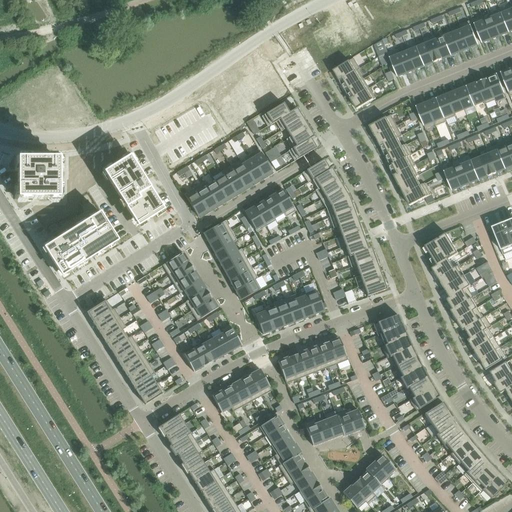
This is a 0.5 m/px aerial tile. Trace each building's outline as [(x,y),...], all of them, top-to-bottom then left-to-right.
[(501,9),(500,10),(509,33),(510,33),(511,31),(511,13),(509,6),(508,6),(509,8),(501,12),(501,9)] [(500,10),(491,13),(500,36),(509,33),(500,10)] [(483,16),(482,17),(491,40),(500,36),(491,13),(492,18),(485,21),(483,16)] [(473,20),(482,44),(483,44),(491,40),(482,17),(473,20)] [(469,22),(460,26),(469,49),(478,45),(478,46),(479,45),(469,22)] [(461,30),(453,34),(460,53),(469,49),(460,26),(461,30)] [(453,34),(444,37),(452,56),(460,53),(453,34)] [(433,36),(424,40),(434,63),(443,60),(433,36)] [(434,36),(433,36),(443,60),(451,56),(452,56),(444,37),(436,41),(434,36)] [(426,45),(417,48),(425,67),(434,63),(424,40),(426,45)] [(417,48),(408,51),(416,70),(425,67),(417,48)] [(398,50),(398,51),(407,74),(416,70),(408,51),(400,55),(398,50)] [(398,51),(388,54),(398,78),(407,74),(398,51)] [(351,61),(333,71),(340,82),(357,71),(351,61)] [(501,73),(501,74),(510,97),(511,97),(511,96),(511,70),(511,69),(501,74),(501,73)] [(357,71),(340,82),(342,86),(341,87),(343,91),(345,90),(345,91),(363,80),(357,71)] [(497,75),(487,79),(496,103),(507,99),(507,98),(498,75),(497,75)] [(479,83),(477,83),(486,104),(495,101),(496,103),(487,79),(479,83)] [(363,80),(345,91),(351,100),(369,89),(363,80)] [(477,83),(467,87),(475,106),(484,102),(485,105),(486,104),(477,83)] [(467,87),(457,91),(465,110),(475,106),(467,87)] [(369,89),(351,100),(357,110),(366,105),(367,106),(371,104),(370,102),(375,99),(369,89)] [(452,93),(447,95),(455,116),(456,116),(455,114),(465,110),(457,91),(452,93)] [(437,99),(446,123),(447,123),(446,120),(455,116),(447,95),(437,99)] [(437,99),(427,103),(436,127),(446,123),(437,99)] [(417,107),(416,107),(424,127),(425,126),(434,123),(436,127),(427,103),(417,107)] [(283,104),(262,117),(268,127),(297,109),(296,109),(289,113),(283,104)] [(297,109),(268,127),(275,123),(281,131),(302,118),(297,109)] [(379,123),(370,127),(376,138),(397,126),(391,116),(383,120),(382,118),(378,121),(379,123)] [(302,118),(281,131),(281,132),(283,131),(288,139),(308,128),(302,118)] [(250,121),(246,123),(248,126),(249,128),(253,135),(259,132),(251,120),(250,121)] [(397,126),(376,138),(381,147),(402,136),(397,126)] [(289,140),(287,142),(292,149),(288,151),(289,152),(313,137),(308,128),(288,139),(289,140)] [(402,136),(381,147),(386,157),(407,145),(403,147),(398,139),(402,136)] [(313,137),(289,152),(294,161),(294,162),(316,149),(310,139),(314,137),(313,137)] [(407,145),(386,157),(391,166),(389,167),(412,155),(407,145)] [(497,146),(488,150),(497,173),(506,170),(497,146)] [(497,146),(506,170),(511,167),(511,159),(507,147),(499,151),(497,146)] [(259,149),(249,155),(262,177),(272,171),(259,149)] [(270,150),(265,154),(267,158),(269,161),(275,158),(270,150)] [(489,155),(481,158),(488,177),(497,173),(488,150),(487,150),(489,155)] [(240,161),(253,182),(262,177),(249,155),(248,156),(251,160),(243,165),(240,161)] [(412,155),(389,167),(394,177),(416,165),(411,156),(412,155)] [(130,156),(104,173),(138,227),(164,210),(130,156)] [(481,158),(472,161),(479,181),(480,180),(479,180),(488,177),(481,158)] [(33,160),(17,160),(17,200),(59,200),(59,169),(59,167),(59,162),(59,160),(58,160),(43,160),(43,163),(33,163),(33,160)] [(274,161),(270,163),(274,168),(275,170),(280,167),(276,160),(274,161)] [(240,161),(231,166),(244,188),(253,182),(240,161)] [(324,161),(302,173),(302,174),(308,183),(331,169),(329,170),(324,161)] [(472,161),(463,165),(470,184),(479,181),(472,161)] [(416,165),(394,177),(397,181),(395,182),(398,187),(399,186),(419,176),(414,167),(416,166),(416,165)] [(453,166),(461,188),(470,184),(463,165),(454,168),(453,166)] [(231,166),(221,172),(235,194),(244,188),(231,166)] [(444,170),(443,170),(452,192),(453,191),(461,188),(453,166),(444,170)] [(331,169),(308,183),(308,184),(312,181),(317,190),(315,191),(337,178),(331,169)] [(223,177),(215,182),(225,199),(235,194),(221,172),(223,177)] [(419,176),(399,186),(405,196),(426,184),(421,186),(417,178),(419,177),(419,176)] [(337,178),(315,191),(321,200),(343,187),(337,178)] [(203,183),(216,205),(225,199),(215,182),(206,187),(203,183)] [(203,183),(194,189),(207,211),(216,205),(203,183)] [(426,184),(405,196),(410,206),(419,202),(420,204),(424,201),(423,199),(431,195),(426,184)] [(349,198),(343,187),(321,200),(326,209),(349,198)] [(194,189),(184,195),(197,216),(198,216),(207,211),(194,189)] [(282,190),(273,196),(286,217),(295,211),(294,210),(282,190)] [(273,196),(264,201),(275,221),(276,221),(274,219),(283,214),(285,218),(286,217),(273,196)] [(349,198),(326,209),(329,218),(353,209),(349,198)] [(264,201),(254,207),(266,226),(275,221),(264,201)] [(245,213),(256,232),(266,226),(254,207),(245,213)] [(353,209),(329,218),(333,228),(357,220),(353,209)] [(99,211),(43,247),(61,275),(117,240),(99,211)] [(357,220),(333,228),(333,229),(338,227),(341,237),(360,230),(357,220)] [(225,221),(203,233),(209,244),(231,231),(225,221)] [(511,242),(504,223),(492,228),(503,256),(504,255),(506,261),(511,258),(511,242)] [(360,230),(341,237),(345,247),(364,240),(360,230)] [(231,231),(209,244),(214,253),(236,241),(231,231)] [(446,234),(426,247),(426,248),(429,252),(433,259),(436,263),(437,266),(432,269),(432,270),(458,254),(446,234)] [(475,238),(466,244),(468,248),(477,242),(475,238)] [(364,240),(345,247),(349,257),(347,257),(371,249),(371,248),(368,250),(364,240)] [(236,241),(214,253),(219,262),(241,250),(237,252),(232,243),(236,241)] [(371,249),(347,257),(351,268),(375,259),(371,249)] [(241,250),(219,262),(225,272),(247,260),(241,250)] [(168,275),(189,262),(183,253),(162,266),(168,275)] [(458,254),(432,270),(435,274),(433,275),(436,280),(438,279),(459,267),(459,266),(454,269),(449,260),(459,254),(458,254)] [(375,259),(356,266),(360,276),(379,269),(375,259)] [(247,260),(225,272),(230,281),(252,269),(247,260)] [(174,285),(194,272),(189,262),(168,275),(174,285)] [(459,267),(438,279),(444,289),(465,276),(459,267)] [(252,269),(230,281),(235,291),(257,279),(252,269)] [(379,269),(360,276),(363,286),(383,279),(379,269)] [(180,294),(200,281),(194,272),(174,285),(180,294)] [(465,276),(444,289),(450,298),(447,300),(447,301),(471,286),(465,276)] [(257,279),(235,291),(240,300),(240,301),(260,290),(255,280),(257,279)] [(383,279),(363,286),(367,297),(386,290),(383,279)] [(185,303),(206,290),(200,281),(180,294),(184,292),(189,300),(185,302),(185,303)] [(471,286),(447,301),(453,310),(451,311),(451,312),(474,298),(468,288),(471,286)] [(191,312),(212,299),(206,290),(185,303),(191,312)] [(316,290),(305,294),(314,315),(324,311),(316,290)] [(295,295),(294,295),(303,319),(314,315),(305,294),(296,298),(295,295)] [(294,295),(284,299),(293,323),(303,319),(294,295)] [(474,298),(451,312),(454,316),(452,317),(455,322),(457,321),(478,309),(472,299),(474,298)] [(197,321),(218,309),(212,299),(191,312),(197,321)] [(284,299),(274,303),(283,327),(293,323),(284,299)] [(93,323),(114,309),(112,310),(106,301),(87,313),(93,323)] [(265,309),(273,331),(283,327),(274,303),(274,304),(275,308),(266,311),(265,309)] [(99,332),(120,319),(114,309),(93,323),(99,332)] [(265,309),(254,314),(262,335),(273,331),(265,309)] [(478,309),(457,321),(463,331),(486,317),(485,317),(483,318),(478,309)] [(397,315),(373,325),(378,336),(402,326),(397,315)] [(486,317),(463,331),(465,330),(471,339),(468,341),(492,327),(486,317)] [(105,341),(126,328),(120,319),(99,332),(105,341)] [(241,346),(229,324),(220,330),(231,351),(241,346)] [(402,326),(378,336),(378,337),(380,336),(384,346),(382,347),(382,348),(406,337),(402,326)] [(492,327),(468,341),(474,351),(495,338),(489,329),(492,327)] [(127,339),(122,331),(126,328),(105,341),(110,350),(131,337),(131,336),(127,339)] [(231,351),(220,330),(219,330),(222,334),(213,339),(212,337),(211,337),(222,356),(231,351)] [(116,359),(137,346),(131,337),(110,350),(116,359)] [(222,356),(211,337),(202,343),(213,362),(222,356)] [(406,337),(382,348),(387,358),(411,347),(406,337)] [(339,338),(329,342),(337,365),(348,361),(339,338)] [(495,338),(474,351),(480,361),(501,348),(495,338)] [(329,342),(319,346),(327,368),(337,365),(329,342)] [(213,362),(202,343),(192,348),(203,367),(213,362)] [(122,368),(143,355),(137,346),(116,359),(122,368)] [(319,346),(308,350),(317,372),(327,368),(319,346)] [(411,347),(387,358),(388,359),(390,358),(395,368),(416,357),(411,347)] [(203,367),(192,348),(183,353),(193,372),(203,367)] [(501,348),(480,361),(486,371),(497,364),(507,358),(501,348)] [(308,350),(298,354),(307,376),(317,372),(308,350)] [(298,354),(288,358),(297,380),(307,376),(298,354)] [(128,378),(149,364),(143,355),(122,368),(128,378)] [(416,357),(395,368),(400,378),(400,379),(421,367),(420,364),(416,357)] [(288,358),(277,362),(286,384),(297,380),(288,358)] [(511,361),(511,360),(491,373),(496,382),(494,384),(495,384),(511,373),(511,361)] [(154,373),(149,364),(128,378),(133,387),(154,373)] [(421,367),(400,379),(406,389),(427,377),(425,374),(426,371),(424,368),(421,367)] [(260,370),(250,376),(262,397),(272,391),(263,374),(260,370)] [(156,385),(151,376),(155,374),(154,373),(133,387),(139,396),(158,384),(158,383),(156,385)] [(511,373),(495,384),(501,394),(511,386),(511,373)] [(250,376),(241,381),(252,402),(262,397),(250,376)] [(427,377),(406,389),(406,390),(408,388),(414,398),(410,400),(410,401),(433,387),(427,377)] [(241,381),(231,386),(243,407),(252,402),(241,381)] [(145,405),(164,393),(158,384),(139,396),(145,405)] [(231,386),(222,391),(233,412),(243,407),(231,386)] [(511,386),(501,394),(506,391),(511,400),(511,386)] [(433,387),(410,401),(417,411),(439,397),(433,387)] [(222,391),(212,396),(221,413),(231,408),(233,412),(222,391)] [(449,413),(442,403),(424,414),(431,425),(449,413)] [(335,412),(344,436),(354,432),(347,415),(345,410),(336,414),(335,412)] [(358,411),(347,415),(354,432),(365,428),(358,411)] [(335,412),(325,416),(333,438),(343,435),(343,436),(344,436),(335,412)] [(449,413),(431,425),(438,435),(455,422),(453,418),(454,417),(451,412),(449,413)] [(179,415),(157,428),(163,438),(185,425),(179,415)] [(260,416),(255,419),(258,424),(263,421),(261,418),(260,416)] [(277,416),(259,427),(265,437),(283,426),(277,416)] [(315,420),(314,420),(323,442),(333,438),(325,416),(324,416),(325,418),(316,422),(315,420)] [(314,420),(304,424),(306,429),(313,446),(323,442),(314,420)] [(455,422),(436,436),(443,446),(462,431),(455,422)] [(185,425),(163,438),(166,437),(171,445),(169,447),(190,434),(185,425)] [(283,426),(265,437),(271,446),(289,435),(283,426)] [(462,431),(443,446),(451,455),(469,440),(462,431)] [(190,434),(169,447),(175,456),(196,443),(190,434)] [(289,435),(271,446),(276,455),(274,456),(275,457),(295,444),(289,435)] [(469,440),(451,455),(458,464),(477,449),(469,440)] [(196,443),(175,456),(175,457),(177,455),(182,464),(180,465),(181,466),(202,452),(196,443)] [(278,467),(301,453),(296,445),(295,444),(275,457),(280,466),(278,467)] [(477,449),(458,464),(465,473),(464,474),(464,475),(484,457),(477,449)] [(202,452),(181,466),(186,475),(204,464),(198,455),(202,452)] [(284,476),(305,463),(299,454),(301,453),(278,467),(284,476)] [(395,470),(383,455),(382,456),(374,463),(388,479),(389,479),(387,477),(395,470)] [(484,457),(464,475),(472,484),(492,466),(484,457)] [(290,485),(310,472),(305,463),(284,476),(290,485)] [(388,479),(374,463),(366,470),(381,486),(388,479)] [(204,464),(186,475),(189,474),(194,483),(213,470),(209,472),(204,464)] [(492,466),(472,484),(480,493),(499,474),(497,472),(497,469),(494,466),(492,466)] [(213,470),(194,483),(200,492),(219,480),(213,470)] [(381,486),(366,470),(365,471),(367,472),(359,479),(375,497),(376,496),(372,493),(380,487),(381,486)] [(300,492),(316,481),(310,472),(290,485),(290,486),(294,483),(300,492)] [(499,474),(480,493),(481,493),(482,491),(491,500),(500,491),(501,492),(505,488),(504,486),(508,483),(499,474)] [(375,497),(359,479),(351,486),(367,504),(375,497)] [(219,480),(200,492),(206,501),(225,489),(219,480)] [(303,502),(322,491),(316,481),(300,492),(305,501),(303,502)] [(351,486),(343,494),(345,496),(357,510),(365,503),(367,504),(351,486)] [(225,489),(206,501),(211,510),(231,498),(225,489)] [(309,511),(329,499),(329,498),(327,499),(322,491),(303,502),(309,511)] [(231,498),(211,510),(212,511),(228,511),(236,507),(231,498)] [(309,511),(328,511),(335,508),(329,499),(309,511)]
